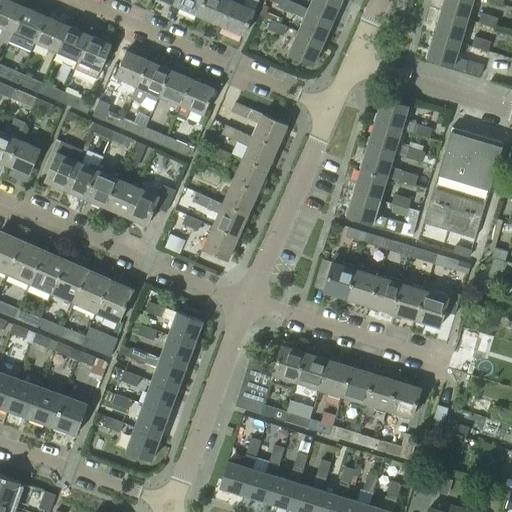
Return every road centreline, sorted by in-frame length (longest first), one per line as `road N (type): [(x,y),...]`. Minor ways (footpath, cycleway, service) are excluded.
road 1 (residential): [(331,109),(81,0)]
road 2 (residential): [(0,197),(247,304)]
road 3 (residential): [(170,511),(247,304)]
road 4 (residential): [(247,304),(331,109)]
road 5 (residential): [(442,362),(247,304)]
road 6 (residential): [(0,444),(139,493),(163,511)]
road 7 (residential): [(511,108),(353,58)]
